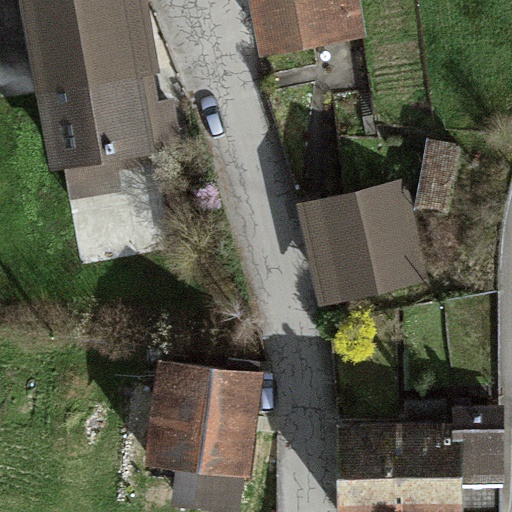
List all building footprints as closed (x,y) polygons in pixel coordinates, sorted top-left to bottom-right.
[(138,0),(40,0),(63,163),(160,150),(138,0)] [(263,0),(274,45),(361,26),(355,0),(263,0)] [(426,144),(418,202),(448,207),(457,148),(426,144)] [(160,150),(63,163),(74,240),(170,227),(160,150)] [(395,188),(300,210),(320,295),(415,273),(395,188)] [(263,374),(163,360),(150,459),(250,473),(263,374)] [(463,511),(469,434),(349,426),(343,511),(463,511)]
